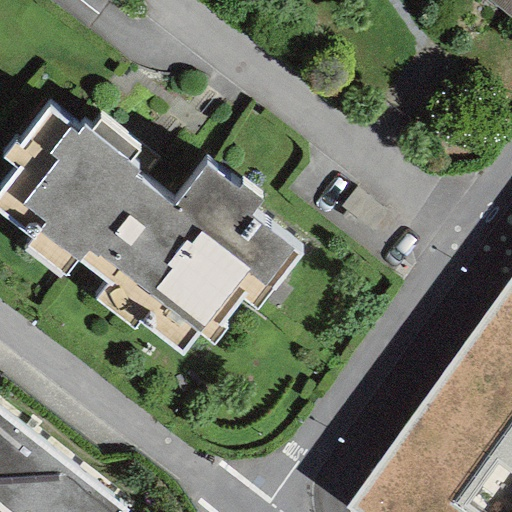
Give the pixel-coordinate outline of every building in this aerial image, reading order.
[(511,0),(483,0),(511,22),(511,21),(511,0)] [(13,143),(1,159),(17,171),(0,192),(0,215),(31,240),(24,249),(63,279),(77,261),(107,284),(94,301),(133,331),(138,324),(180,356),(197,335),(213,348),(226,331),(220,326),(241,299),(254,310),(298,254),(248,216),(260,200),(241,185),(237,190),(205,167),(174,207),(134,176),(137,171),(127,164),(137,151),(98,121),(90,133),(83,127),(81,131),(49,107),(18,147),(13,143)] [(384,219),(354,195),(339,211),(367,235),(384,219)] [(511,511),(511,274),(345,509),(349,511),(511,511)] [(124,511),(126,511),(0,411),(0,511),(124,511)]
